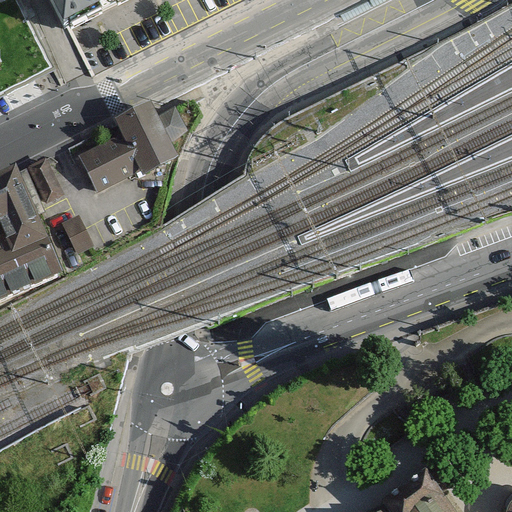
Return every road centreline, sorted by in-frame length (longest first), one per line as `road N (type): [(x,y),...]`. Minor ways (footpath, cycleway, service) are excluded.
road 1 (secondary): [(436,0),(278,78),(235,121),(209,159),(196,203),(166,339),(167,389)]
road 2 (motorway): [(0,208),(444,0)]
road 3 (residential): [(167,389),(511,262)]
road 4 (secondary): [(312,0),(0,153)]
road 5 (motorway): [(148,0),(0,71)]
road 6 (secondary): [(167,389),(131,511)]
